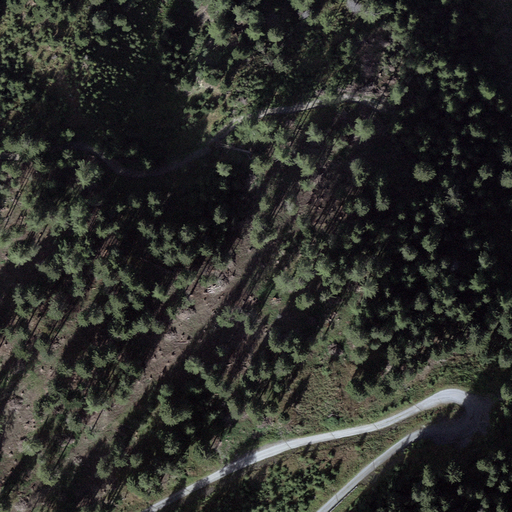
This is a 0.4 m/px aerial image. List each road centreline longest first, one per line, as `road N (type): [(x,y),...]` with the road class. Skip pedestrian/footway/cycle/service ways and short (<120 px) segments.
road 1 (track): [(140,511),(259,455),(381,424),(448,396),(473,407),(467,425),(409,438),(323,511)]
road 2 (track): [(0,156),(90,148),(111,167),(134,173),(210,148),(251,114),(355,96),(383,109)]
